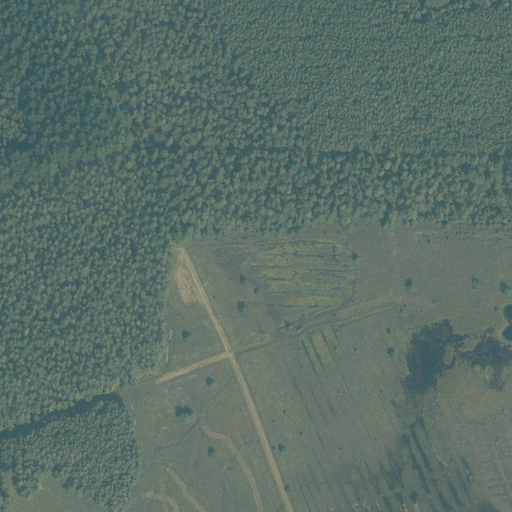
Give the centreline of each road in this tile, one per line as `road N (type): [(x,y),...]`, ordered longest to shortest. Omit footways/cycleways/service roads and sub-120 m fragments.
road 1 (track): [(0,195),(149,143),(511,160)]
road 2 (track): [(149,143),(80,0)]
